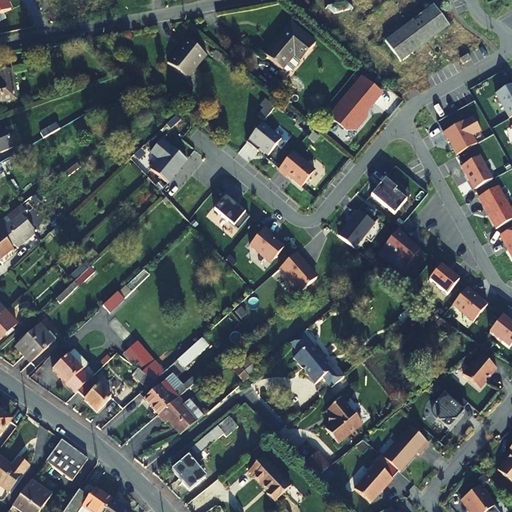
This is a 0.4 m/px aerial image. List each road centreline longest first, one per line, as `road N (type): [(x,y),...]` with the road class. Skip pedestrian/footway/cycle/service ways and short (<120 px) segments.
road 1 (residential): [(402,117),(317,216),(300,221),(217,158)]
road 2 (residential): [(0,44),(238,0)]
road 3 (tertiary): [(0,380),(111,457),(166,511)]
road 4 (residential): [(511,295),(491,278),(402,117)]
road 5 (residential): [(511,399),(431,492),(433,511)]
road 6 (residential): [(511,49),(402,117)]
